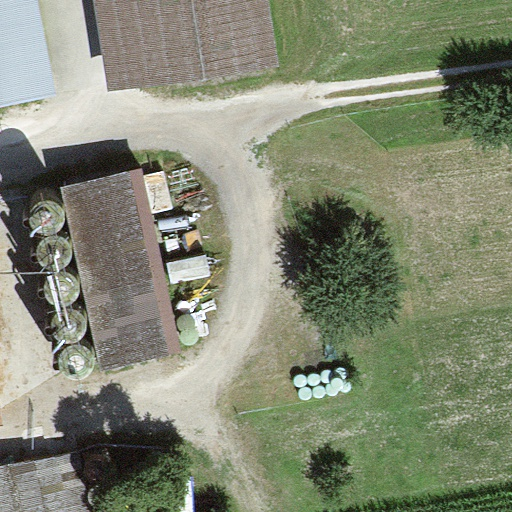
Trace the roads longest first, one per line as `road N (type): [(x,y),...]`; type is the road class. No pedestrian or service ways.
road 1 (track): [(290,103),(0,146)]
road 2 (track): [(290,103),(511,73)]
